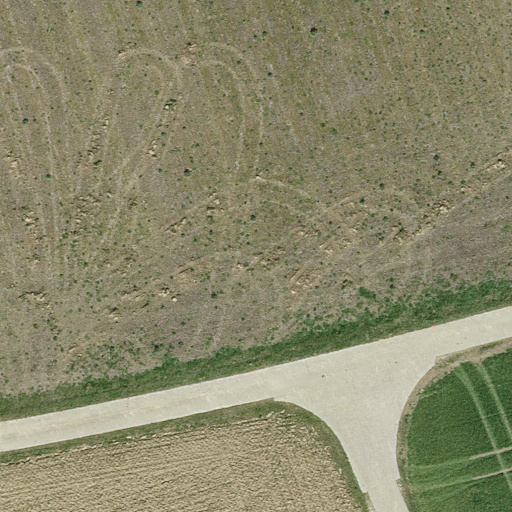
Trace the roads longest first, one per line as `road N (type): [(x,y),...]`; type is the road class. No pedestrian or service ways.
road 1 (track): [(511,327),(0,439)]
road 2 (track): [(384,511),(323,373)]
